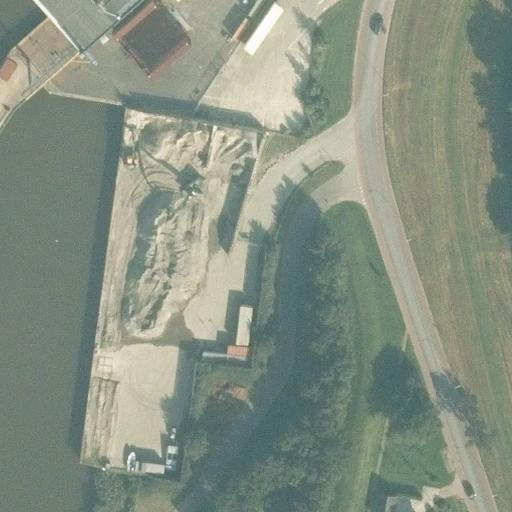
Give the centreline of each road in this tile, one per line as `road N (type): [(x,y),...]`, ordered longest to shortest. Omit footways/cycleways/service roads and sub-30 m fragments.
road 1 (secondary): [(483,511),(373,173),(368,86),(379,0)]
road 2 (unknown): [(193,511),(269,391),(294,248),(311,209),(373,173)]
